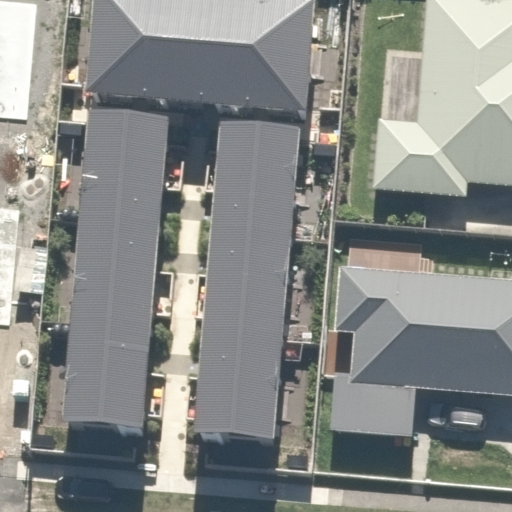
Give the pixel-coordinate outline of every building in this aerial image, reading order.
[(10,0),(0,0),(0,90),(4,91),(10,0)] [(175,95),(179,56),(184,0),(92,0),(93,0),(92,0),(67,0),(59,83),(159,93),(175,95)] [(473,193),(511,196),(511,9),(436,3),(425,127),(383,123),(377,199),(472,207),(473,193)] [(159,93),(151,166),(133,346),(215,355),(217,329),(262,334),(268,273),(296,276),(318,71),(179,56),(175,95),(159,93)] [(41,260),(129,269),(136,194),(116,192),(119,163),(151,166),(159,93),(59,83),(41,260)] [(0,259),(32,232),(0,194),(0,179),(36,148),(0,106),(0,259)] [(511,405),(511,290),(342,277),(337,336),(358,338),(354,393),(511,405)]
